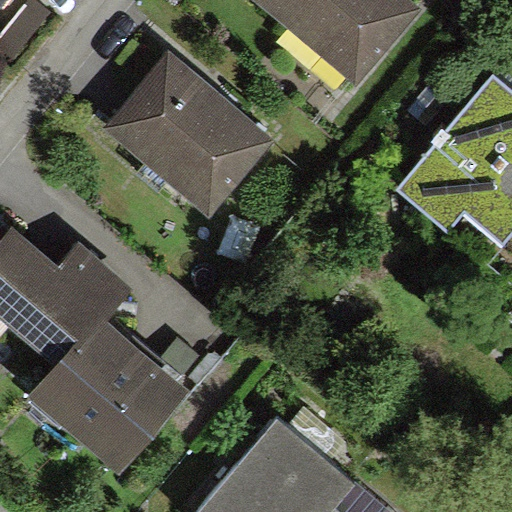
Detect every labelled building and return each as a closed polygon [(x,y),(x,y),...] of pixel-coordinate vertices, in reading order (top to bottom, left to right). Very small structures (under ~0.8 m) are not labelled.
[(51,12),(35,0),(28,0),(0,35),(0,58),(8,65),(51,12)] [(254,0),(356,87),(423,9),(413,0),(254,0)] [(274,142),(167,51),(102,128),(209,218),(274,142)] [(511,90),(494,75),(398,190),(511,284),(511,90)] [(59,267),(12,227),(0,240),(0,317),(55,366),(100,314),(106,320),(133,289),(80,243),(59,267)] [(106,320),(100,314),(55,366),(28,398),(119,475),(191,391),(106,320)] [(279,418),(197,511),(332,511),(335,509),(356,484),(279,418)] [(389,511),(356,484),(335,509),(337,511),(389,511)]
